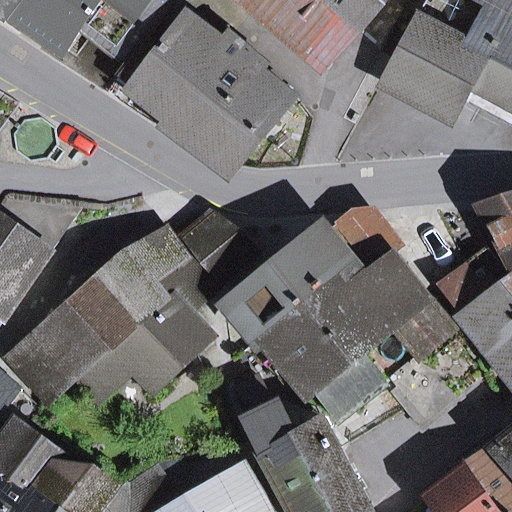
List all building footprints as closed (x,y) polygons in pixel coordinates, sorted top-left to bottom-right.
[(0,0),(0,4),(13,13),(22,0),(0,0)] [(175,5),(169,0),(22,0),(13,13),(68,51),(82,32),(99,45),(105,37),(114,34),(135,51),(123,65),(126,67),(127,68),(154,40),(152,39),(175,5)] [(323,57),(352,24),(323,0),(258,0),(260,2),(251,13),(268,29),(278,18),(323,57)] [(323,0),(352,24),(372,0),(323,0)] [(511,0),(479,0),(511,17),(511,0)] [(465,101),(475,82),(511,101),(511,19),(488,6),(468,44),(419,18),(386,80),(456,118),(465,101)] [(131,87),(164,112),(225,39),(189,11),(161,47),(154,40),(127,68),(126,67),(120,75),(132,84),(131,87)] [(231,31),(225,39),(164,112),(204,143),(253,82),(239,73),(251,55),(255,49),(231,31)] [(123,65),(135,51),(114,34),(105,37),(99,45),(123,65)] [(253,82),(204,143),(234,166),(293,93),(266,71),(268,68),(251,55),(239,73),(253,82)] [(465,101),(511,126),(511,101),(475,82),(465,101)] [(83,208),(5,199),(0,207),(0,214),(53,251),(83,208)] [(511,202),(485,210),(511,259),(511,202)] [(359,265),(386,246),(394,239),(374,212),(352,214),(329,232),(359,265)] [(214,213),(183,238),(203,264),(242,233),(214,213)] [(0,314),(6,319),(53,251),(0,214),(0,314)] [(171,230),(132,257),(156,285),(190,257),(171,230)] [(264,338),(263,334),(359,265),(329,232),(232,307),(261,341),(264,338)] [(220,285),(260,253),(242,233),(203,264),(220,285)] [(387,385),(362,354),(397,329),(431,301),(392,254),(401,247),(394,239),(386,246),(359,265),(263,334),(264,338),(309,396),(313,392),(338,424),(387,385)] [(187,314),(216,289),(190,257),(156,285),(171,303),(143,328),(114,352),(79,379),(98,401),(139,367),(157,387),(209,338),(187,314)] [(143,328),(171,303),(156,285),(132,257),(104,282),(143,328)] [(440,285),(511,376),(511,302),(499,285),(492,292),(468,265),(440,285)] [(511,302),(511,274),(499,285),(511,302)] [(76,306),(114,352),(143,328),(104,282),(76,306)] [(417,355),(420,357),(428,350),(454,328),(431,301),(397,329),(417,355)] [(13,360),(49,401),(79,379),(114,352),(76,306),(13,360)] [(484,372),(456,339),(434,358),(462,391),(484,372)] [(391,393),(418,427),(462,391),(434,358),(428,350),(420,357),(417,355),(389,378),(397,388),(391,393)] [(0,419),(23,390),(0,368),(0,419)] [(253,416),(274,406),(260,377),(239,388),(253,416)] [(293,511),(364,511),(370,509),(326,421),(282,402),(274,406),(253,416),(246,420),(293,511)] [(0,454),(0,511),(27,511),(38,498),(34,495),(45,484),(57,468),(63,459),(21,428),(0,454)] [(511,436),(497,448),(511,467),(511,436)] [(511,511),(511,467),(497,448),(470,465),(468,462),(466,464),(501,511),(511,511)] [(159,468),(173,487),(190,476),(184,460),(158,466),(159,468)] [(501,511),(466,464),(431,491),(446,511),(501,511)] [(38,498),(27,511),(97,511),(114,489),(86,465),(74,482),(57,468),(45,484),(34,495),(38,498)] [(235,511),(251,502),(249,499),(262,491),(248,468),(184,501),(173,487),(159,468),(115,497),(118,492),(114,489),(97,511),(235,511)] [(273,511),(262,491),(249,499),(251,502),(235,511),(273,511)]
